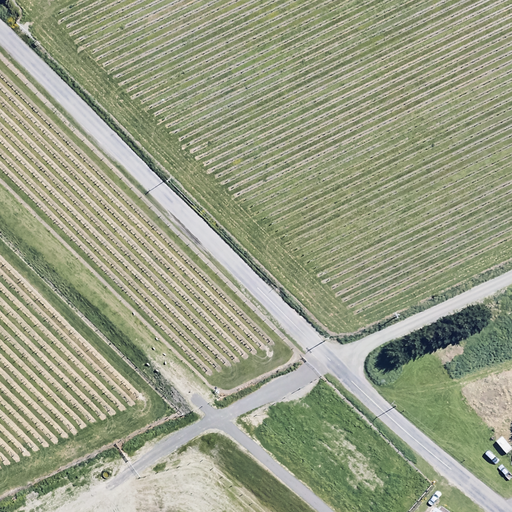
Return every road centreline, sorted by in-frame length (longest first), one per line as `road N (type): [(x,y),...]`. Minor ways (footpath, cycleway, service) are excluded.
road 1 (unclassified): [(0,32),(331,364)]
road 2 (unclassified): [(331,364),(497,511)]
road 3 (unclassified): [(511,279),(331,364)]
